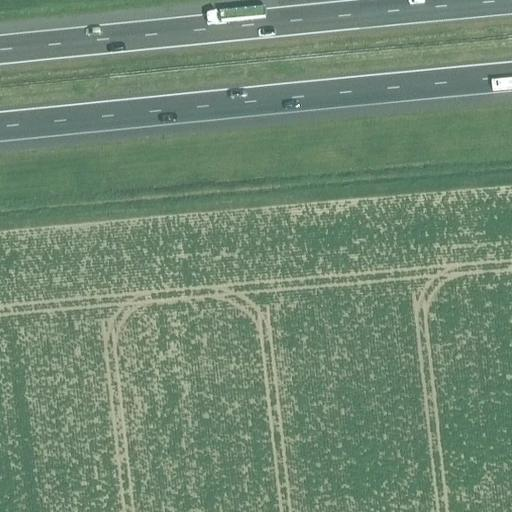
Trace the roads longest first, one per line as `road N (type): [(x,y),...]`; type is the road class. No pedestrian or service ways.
road 1 (motorway): [(0,130),(511,79)]
road 2 (motorway): [(511,6),(0,54)]
